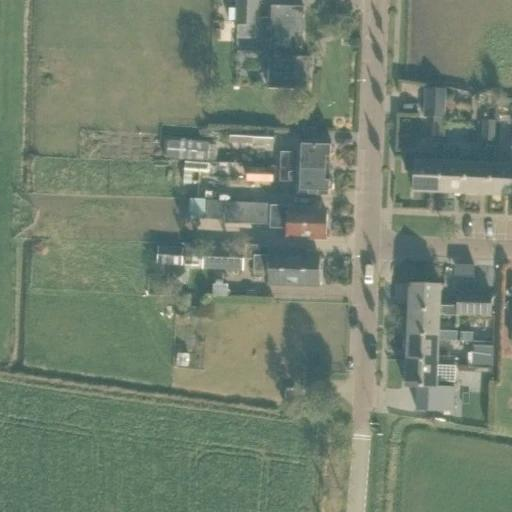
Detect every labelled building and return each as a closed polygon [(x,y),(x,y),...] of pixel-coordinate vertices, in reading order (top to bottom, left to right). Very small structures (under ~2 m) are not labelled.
[(236,0),(235,26),(259,27),(259,0),(236,0)] [(269,89),(309,91),(310,58),(302,58),(304,8),(272,7),(269,89)] [(448,85),(426,84),(425,114),(446,115),(448,85)] [(481,142),(494,142),(495,122),(482,121),(481,142)] [(253,144),(273,145),(274,133),(253,132),(253,144)] [(434,134),(433,144),(436,144),(445,145),(446,135),(434,134)] [(208,161),(209,144),(179,142),(178,159),(208,161)] [(281,153),(281,168),(331,169),(332,143),(298,142),(297,160),(293,159),(293,153),(281,153)] [(414,192),(439,194),(441,163),(444,163),(445,150),(445,145),(436,144),(435,162),(431,162),(431,155),(406,154),(405,170),(415,171),(414,192)] [(444,163),(441,163),(439,194),(465,195),(466,164),(470,164),(470,146),(461,145),(461,151),(445,150),(444,163)] [(490,196),(491,165),(495,165),(496,147),(486,147),(486,165),(470,164),(466,164),(465,195),(490,196)] [(491,165),(490,196),(511,196),(511,147),(511,148),(511,166),(495,165),(491,165)] [(208,163),(184,162),(184,171),(208,173),(208,163)] [(248,168),(247,181),(259,181),(260,168),(248,168)] [(330,196),(331,169),(281,168),(280,182),(292,183),(292,177),(297,177),(296,195),(330,196)] [(206,202),(205,220),(222,221),(222,223),(268,225),(269,204),(206,202)] [(288,229),(288,239),(326,240),(327,213),(288,212),(288,207),(271,207),(270,223),(271,223),(271,229),(288,229)] [(270,247),(243,246),(202,246),(202,272),(243,272),(243,260),(254,260),(254,275),(269,276),(268,285),(319,286),(320,258),(270,257),(270,247)] [(182,266),(183,249),(159,247),(158,264),(182,266)] [(198,267),(200,250),(186,249),(185,266),(198,267)] [(186,285),(187,272),(174,272),(173,285),(186,285)] [(410,285),(409,311),(440,312),(440,316),(491,317),(491,294),(458,293),(458,307),(440,307),(441,286),(410,285)] [(440,316),(440,312),(409,311),(408,337),(439,338),(439,341),(457,342),(457,332),(439,332),(440,316)] [(407,362),(438,363),(438,367),(456,367),(457,358),(439,357),(439,341),(439,338),(408,337),(407,362)] [(489,366),(489,358),(473,357),(472,366),(489,366)] [(456,404),(456,367),(438,367),(438,363),(407,362),(407,388),(419,388),(418,411),(456,412),(456,404)] [(511,426),(511,370),(504,370),(502,426),(511,426)]
